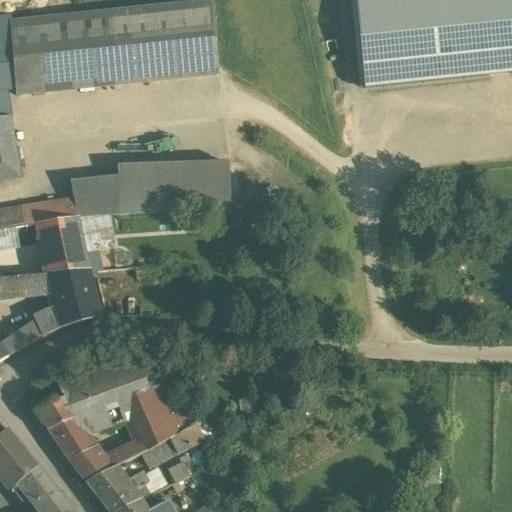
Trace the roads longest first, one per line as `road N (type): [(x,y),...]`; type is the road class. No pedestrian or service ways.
road 1 (unclassified): [(0,385),(38,353),(81,335),(140,332),(511,357)]
road 2 (residential): [(0,404),(86,511)]
